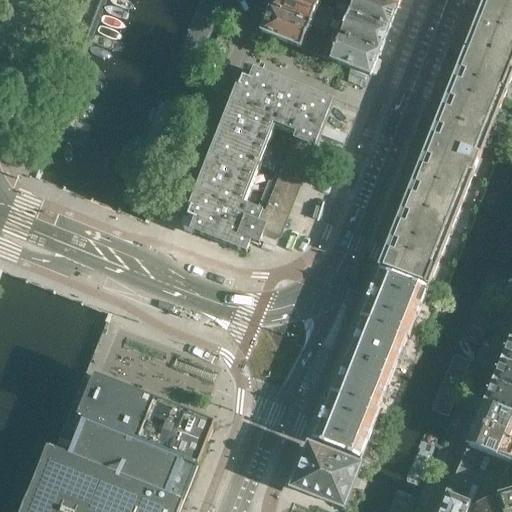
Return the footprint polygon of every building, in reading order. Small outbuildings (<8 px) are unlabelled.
[(224,0),(200,0),(176,63),(197,71),(224,0)] [(310,28),(319,5),(305,0),(276,0),(271,13),(310,28)] [(389,33),(398,11),(369,0),(355,0),(349,17),(389,33)] [(369,0),(398,11),(401,0),(369,0)] [(511,12),(511,0),(488,0),(487,3),(511,12)] [(511,77),(511,73),(511,12),(487,3),(479,23),(481,23),(476,34),(475,34),(465,59),(511,77)] [(307,35),(310,28),(271,13),(262,36),(315,57),(322,41),(307,35)] [(379,56),(389,33),(349,17),(340,40),(379,56)] [(370,79),(379,56),(340,40),(337,47),(322,41),(315,57),(370,79)] [(427,289),(511,77),(465,59),(432,141),(434,142),(432,155),(430,154),(428,158),(426,157),(381,271),(427,289)] [(270,119),(282,87),(256,77),(255,74),(248,72),(245,73),(242,80),(244,83),(234,106),(270,119)] [(293,133),(307,97),(282,87),(270,119),(273,126),(292,133),(293,133)] [(314,149),(331,107),(307,97),(293,133),(292,133),(289,139),(290,140),(314,149)] [(134,178),(154,186),(182,110),(162,103),(134,178)] [(273,126),(270,119),(234,106),(234,107),(231,108),(229,115),(230,118),(225,129),(266,145),(273,126)] [(257,166),(266,145),(225,129),(221,139),(219,140),(216,147),(217,150),(216,153),(260,169),(261,167),(257,166)] [(307,169),(314,149),(290,140),(287,150),(282,148),(278,158),(283,160),(307,169)] [(247,191),(256,170),(259,172),(260,169),(216,153),(216,154),(213,155),(210,162),(211,164),(207,176),(247,191)] [(302,180),(307,169),(283,160),(278,158),(275,164),(280,166),(278,171),(302,180)] [(294,200),(302,180),(278,171),(271,187),(266,186),(264,191),(269,192),(270,191),(294,200)] [(240,209),(247,191),(207,176),(203,186),(200,187),(198,194),(199,196),(197,200),(232,213),(233,213),(240,209)] [(286,221),(294,200),(270,191),(269,192),(264,191),(260,202),(265,204),(262,212),(286,221)] [(220,244),(232,213),(197,200),(189,221),(186,222),(184,229),(185,232),(192,235),(194,234),(220,244)] [(265,232),(256,229),(261,217),(260,217),(240,209),(233,213),(232,213),(220,244),(246,254),(251,243),(259,246),(264,236),(265,232)] [(279,238),(286,221),(262,212),(260,217),(261,217),(256,229),(265,232),(264,236),(275,240),(279,238)] [(511,217),(494,258),(509,265),(511,257),(511,217)] [(410,338),(428,291),(380,272),(362,319),(407,337),(410,338)] [(461,340),(480,348),(507,282),(487,274),(461,340)] [(403,348),(407,337),(362,319),(361,321),(364,322),(358,335),(355,343),(350,357),(349,357),(349,358),(392,376),(396,365),(404,368),(410,351),(403,348)] [(511,367),(511,342),(503,363),(511,367)] [(434,411),(451,418),(474,362),(456,355),(434,411)] [(388,386),(392,376),(349,358),(348,360),(343,374),(343,373),(340,381),(334,395),(334,396),(377,413),(381,403),(389,406),(395,389),(388,386)] [(511,391),(511,367),(503,363),(494,385),(511,391)] [(172,501),(169,499),(174,487),(176,486),(177,486),(179,484),(180,483),(180,482),(181,480),(181,479),(181,478),(180,476),(179,475),(184,462),(198,468),(215,426),(95,378),(78,420),(83,422),(68,459),(49,451),(24,511),(180,511),(183,505),(172,501)] [(511,416),(511,391),(494,385),(486,406),(511,416)] [(361,462),(380,414),(377,413),(334,396),(334,395),(332,394),(331,396),(332,397),(325,414),(324,414),(320,423),(321,423),(314,441),(313,443),(361,462)] [(511,416),(486,406),(468,448),(510,465),(511,465),(511,416)] [(413,461),(412,465),(412,469),(412,471),(413,472),(414,474),(415,475),(416,475),(417,476),(418,476),(420,475),(422,474),(423,473),(426,470),(428,466),(445,424),(430,418),(413,461)] [(497,501),(498,498),(510,465),(468,448),(448,497),(471,506),(476,505),(497,501)] [(344,509),(359,470),(310,451),(295,490),(344,509)] [(511,511),(511,465),(510,465),(498,498),(502,511),(511,511)] [(392,511),(413,511),(423,488),(404,480),(392,511)] [(468,511),(471,506),(448,497),(442,511),(468,511)] [(502,511),(498,498),(497,501),(476,505),(478,511),(502,511)]
